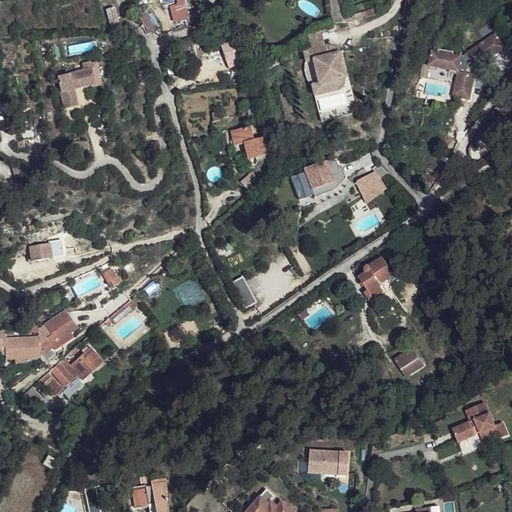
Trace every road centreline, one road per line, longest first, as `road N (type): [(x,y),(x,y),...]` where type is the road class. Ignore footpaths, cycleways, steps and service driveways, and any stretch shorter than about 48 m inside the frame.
road 1 (residential): [(243,331),(426,209),(378,149),(408,0)]
road 2 (residential): [(213,0),(211,21),(161,42),(154,59),(200,196),(202,245),(243,331)]
road 3 (residential): [(49,511),(102,404),(243,331)]
road 4 (unknown): [(198,231),(128,247),(18,290),(0,280)]
road 5 (unknown): [(424,199),(511,79)]
